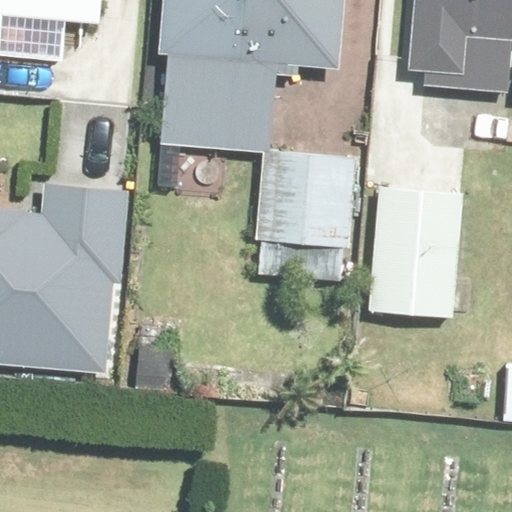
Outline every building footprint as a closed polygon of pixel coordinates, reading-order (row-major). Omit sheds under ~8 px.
[(0,0),(0,14),(100,20),(101,0),(0,0)] [(324,70),(327,0),(166,0),(157,145),(276,152),(281,67),(324,70)] [(77,149),(0,146),(0,247),(73,250),(77,149)] [(302,198),(209,193),(203,314),(295,319),(302,198)] [(408,228),(314,224),(308,358),(401,363),(408,228)]
